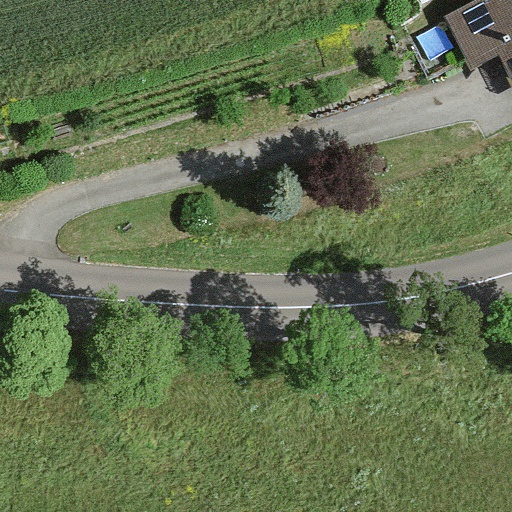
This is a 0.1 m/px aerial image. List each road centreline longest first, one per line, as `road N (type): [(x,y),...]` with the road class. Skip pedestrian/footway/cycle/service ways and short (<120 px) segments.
road 1 (unknown): [(28,300),(29,267),(41,244),(101,192),(464,87)]
road 2 (tertiary): [(511,280),(422,308),(309,314),(0,298)]
